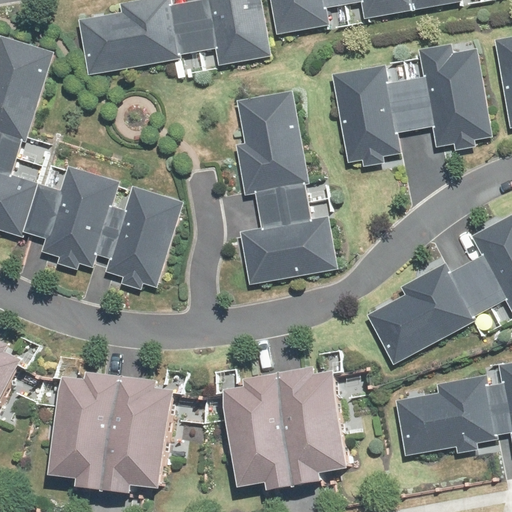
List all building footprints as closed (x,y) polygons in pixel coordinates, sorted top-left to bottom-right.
[(230,66),(280,57),(269,0),(213,0),(181,6),(180,0),(173,0),(130,8),(132,18),(89,26),(98,76),(141,68),(142,74),(186,66),(184,55),(226,47),(230,66)] [(279,0),(286,38),(343,28),(339,6),(373,0),(374,0),(378,22),(476,4),(475,0),(279,0)] [(0,228),(24,235),(38,189),(20,183),(31,147),(38,149),(65,59),(6,41),(0,61),(0,228)] [(463,57),(461,48),(430,53),(435,80),(398,87),(395,70),(342,79),(359,171),(413,161),(409,137),(440,131),(444,156),(503,145),(486,53),(463,57)] [(254,235),(264,295),(311,287),(309,277),(349,270),(340,222),(321,225),(315,188),(322,187),(306,94),(245,104),(253,147),(247,148),(255,192),(266,190),(273,232),(254,235)] [(166,292),(193,206),(142,190),(135,213),(122,209),(129,186),(78,170),(71,195),(51,189),(37,233),(57,239),(52,257),(102,272),(107,258),(119,262),(114,276),(166,292)] [(511,310),(511,223),(477,242),(486,259),(453,276),(449,270),(404,293),(407,299),(369,319),(394,368),(441,343),(444,348),(481,328),(476,319),(507,302),(511,310)] [(0,444),(35,361),(17,354),(19,349),(0,341),(0,444)] [(511,369),(507,371),(510,387),(497,389),(495,380),(448,388),(450,398),(407,406),(417,458),(511,440),(511,369)] [(261,389),(240,393),(258,490),(287,485),(288,493),(346,482),(344,474),(368,470),(350,372),(331,376),(330,371),(261,384),(261,389)] [(100,383),(78,380),(67,479),(95,482),(94,490),(153,497),(154,488),(178,491),(189,393),(170,391),(170,386),(100,378),(100,383)]
